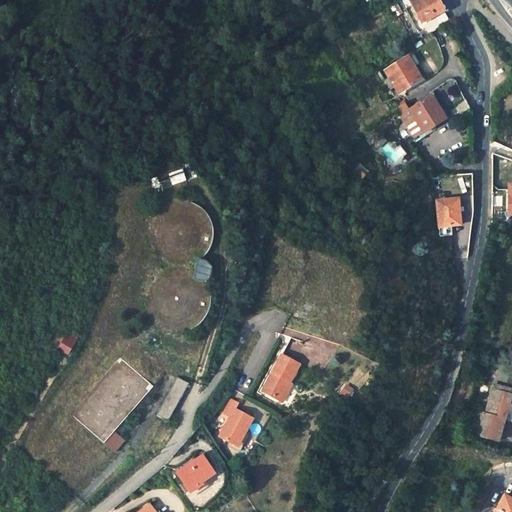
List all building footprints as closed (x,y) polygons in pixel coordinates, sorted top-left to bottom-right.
[(408,0),(423,24),(444,12),(436,0),(408,0)] [(421,82),(406,60),(385,74),(389,81),(384,84),(389,91),(394,89),(399,97),(421,82)] [(410,113),(424,134),(446,120),(432,99),(410,113)] [(402,148),(390,151),(392,158),(404,155),(402,148)] [(168,174),(172,186),(186,181),(182,170),(168,174)] [(208,288),(205,284),(210,279),(212,266),(202,261),(206,257),(209,253),(212,248),(214,243),(215,238),(215,233),(214,227),(213,222),(211,217),(208,213),(204,209),(200,206),(195,203),(190,201),(185,200),(180,200),(174,201),(169,202),(165,204),(156,211),(152,217),(150,222),(148,227),(147,232),(147,237),(148,243),(150,248),(153,252),(156,257),(160,260),(164,263),(169,266),(174,267),(169,268),(164,269),(159,272),(155,275),(151,279),(147,283),(145,288),(143,293),(142,298),(142,303),(143,308),(145,313),(147,318),(154,326),(163,332),(168,334),(173,335),(178,335),(184,334),(189,333),(193,330),(198,327),(202,323),(205,319),(207,314),(209,309),(210,304),(210,299),(209,294),(208,288)] [(454,227),(462,226),(460,201),(440,202),(442,228),(443,237),(455,236),(454,227)] [(63,346),(70,350),(73,345),(67,341),(63,346)] [(277,356),(268,372),(272,374),(261,392),(276,400),(294,364),(277,356)] [(112,436),(152,391),(118,362),(69,418),(113,457),(123,446),(112,436)] [(272,374),(268,372),(258,390),(261,392),(272,374)] [(159,414),(170,420),(189,383),(178,377),(159,414)] [(349,401),(357,390),(348,383),(340,394),(349,401)] [(505,398),(509,399),(511,388),(494,383),(493,388),(504,391),(503,395),(505,398)] [(498,441),(505,418),(511,420),(511,388),(509,399),(505,398),(503,395),(504,391),(493,388),(485,413),(483,412),(477,434),(498,441)] [(239,447),(246,434),(253,421),(234,411),(237,405),(230,402),(223,416),(229,419),(220,437),(231,443),(239,447)] [(251,436),(246,434),(239,447),(231,443),(228,449),(241,456),(251,436)] [(190,488),(216,471),(205,456),(180,472),(190,488)] [(511,511),(511,500),(504,496),(495,511),(511,511)]
